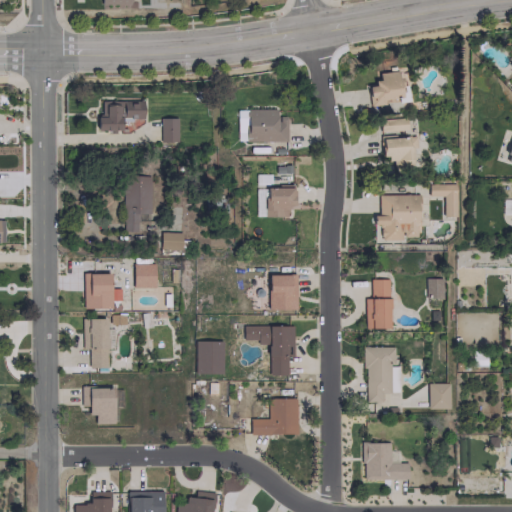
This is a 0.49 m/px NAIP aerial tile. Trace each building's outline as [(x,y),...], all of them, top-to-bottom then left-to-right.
[(366,85),(367,105),(383,104),(382,98),(399,97),(397,70),(374,72),(376,84),(366,85)] [(140,100),(99,100),(99,116),(95,116),(95,130),(119,130),(119,119),(141,119),(140,100)] [(274,109),(243,109),(244,141),(284,140),(284,116),(274,116),(274,109)] [(174,117),(158,118),(158,141),(175,141),(174,117)] [(377,130),(404,130),(404,118),(377,118),(377,130)] [(503,161),(511,163),(511,135),(510,135),(503,161)] [(408,165),(407,137),(378,138),(379,156),(385,156),(385,166),(408,165)] [(148,175),(122,175),(121,230),(134,230),(135,221),(146,221),(148,175)] [(453,183),(426,183),(426,195),(441,196),(440,216),(453,216),(453,183)] [(284,216),(284,204),(291,204),(291,187),(262,187),(262,216),(284,216)] [(375,195),(376,215),(371,215),(371,224),(377,224),(378,238),(416,237),(415,194),(375,195)] [(178,249),(179,232),(158,231),(157,249),(178,249)] [(130,287),(152,287),(152,263),(130,263),(130,287)] [(108,307),(108,300),(117,299),(117,290),(108,290),(107,272),(80,273),(80,308),(108,307)] [(266,273),(265,309),(293,310),(293,274),(266,273)] [(386,278),(367,278),(367,298),(362,298),(361,328),(386,328),(386,278)] [(439,278),(422,278),(423,298),(440,297),(439,278)] [(104,318),(79,318),(79,349),(86,349),(86,367),(104,367),(104,318)] [(266,374),(284,375),(285,325),(241,325),(240,341),(266,341),(266,374)] [(192,372),(219,373),(219,341),(192,340),(192,372)] [(391,346),(362,346),(361,400),(379,401),(379,392),(395,392),(395,364),(391,364),(391,346)] [(446,382),(424,382),(425,408),(446,408),(446,382)] [(92,423),(115,422),(114,408),(120,407),(119,390),(110,391),(110,386),(78,387),(78,406),(85,405),(86,414),(92,414),(92,423)] [(294,433),(293,397),(265,398),(266,417),(247,418),(247,434),(294,433)] [(405,479),(405,462),(387,462),(387,442),(360,442),(359,478),(405,479)] [(69,511),(105,511),(106,491),(87,490),(87,503),(70,503),(69,511)] [(159,511),(160,491),(124,490),(123,511),(159,511)] [(207,511),(209,492),(192,491),(191,497),(183,496),(182,505),(173,505),(172,511),(207,511)]
